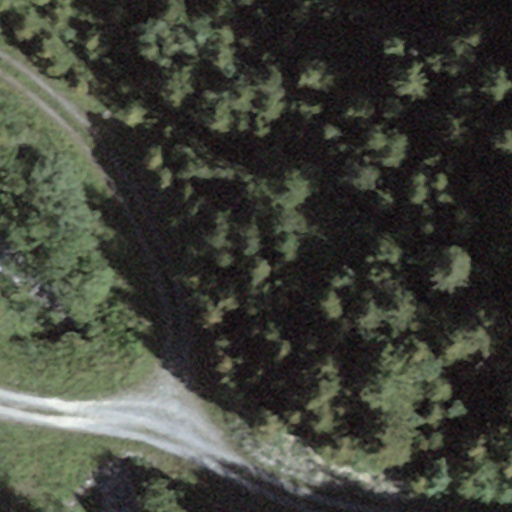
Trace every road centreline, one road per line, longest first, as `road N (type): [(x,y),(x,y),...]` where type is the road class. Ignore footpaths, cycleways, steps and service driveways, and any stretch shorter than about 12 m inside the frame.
road 1 (track): [(167,435),(181,370),(154,247),(50,92),(0,65)]
road 2 (track): [(0,400),(167,435),(377,511)]
